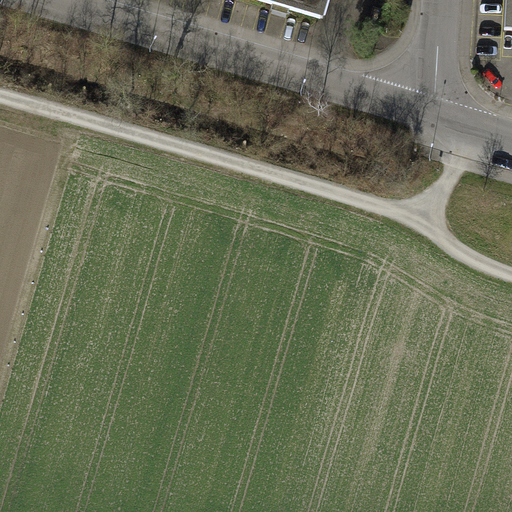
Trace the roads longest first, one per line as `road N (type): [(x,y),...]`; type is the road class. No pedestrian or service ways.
road 1 (track): [(511,283),(444,254),(417,216),(0,99)]
road 2 (residential): [(426,116),(35,0)]
